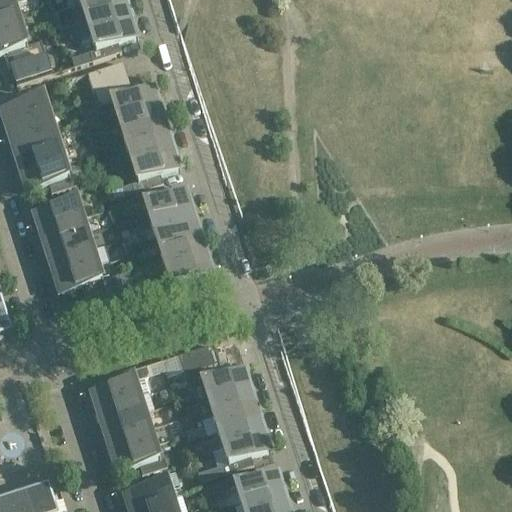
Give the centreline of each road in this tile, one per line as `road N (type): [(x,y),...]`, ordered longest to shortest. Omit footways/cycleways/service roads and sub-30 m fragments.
road 1 (residential): [(318,511),(151,0)]
road 2 (residential): [(102,511),(0,189)]
